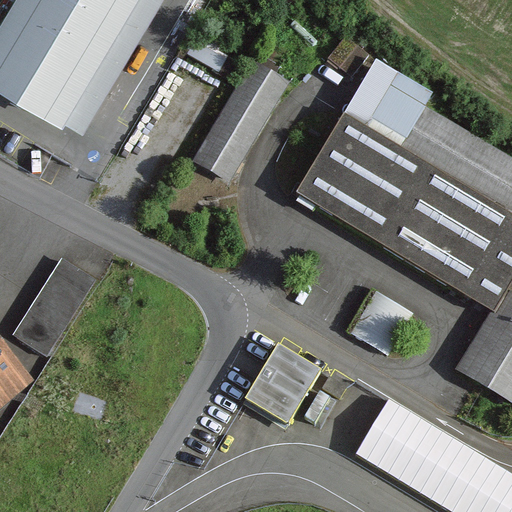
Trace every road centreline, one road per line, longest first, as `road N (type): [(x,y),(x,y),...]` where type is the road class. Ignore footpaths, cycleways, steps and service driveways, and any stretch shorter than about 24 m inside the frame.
road 1 (residential): [(124,511),(227,339),(224,300),(207,279),(0,176)]
road 2 (track): [(371,0),(511,108)]
